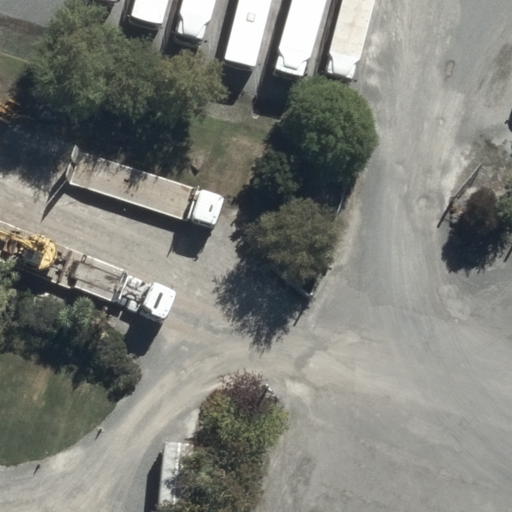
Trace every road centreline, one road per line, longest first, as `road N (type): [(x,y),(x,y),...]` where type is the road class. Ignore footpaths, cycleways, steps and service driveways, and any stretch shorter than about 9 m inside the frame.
road 1 (unclassified): [(511,384),(0,207)]
road 2 (unknown): [(392,0),(409,84),(391,183),(344,326)]
